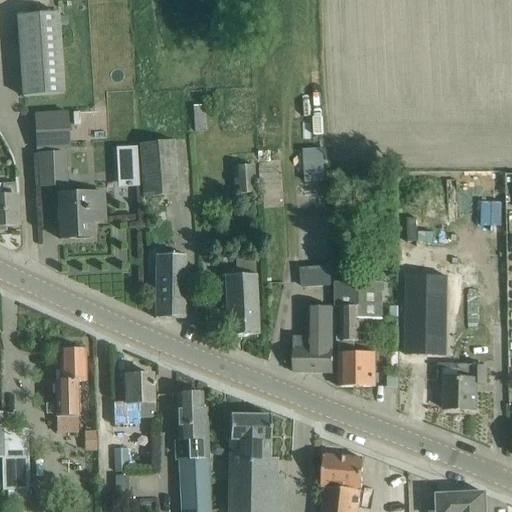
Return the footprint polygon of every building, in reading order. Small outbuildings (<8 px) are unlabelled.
[(22,96),(62,93),(56,11),(16,14),(22,96)] [(194,132),(206,132),(205,106),(193,107),(194,132)] [(67,149),(65,112),(35,114),(37,150),(67,149)] [(143,198),(178,196),(174,142),(139,145),(143,198)] [(308,180),(327,179),(326,148),(307,148),(308,180)] [(65,154),(37,155),(38,167),(39,187),(57,186),(60,240),(92,238),(91,222),(105,222),(103,194),(67,195),(66,186),(67,186),(65,154)] [(254,162),(236,162),(237,192),(255,192),(254,162)] [(0,199),(0,227),(18,226),(15,186),(2,187),(2,199),(0,199)] [(155,256),(155,317),(155,319),(185,319),(185,257),(155,256)] [(225,276),(227,317),(227,337),(258,336),(255,259),(235,260),(236,276),(225,276)] [(329,265),(300,268),(301,288),(331,285),(329,265)] [(408,277),(407,357),(447,358),(448,278),(408,277)] [(340,348),(355,347),(355,342),(360,341),(360,319),(382,320),(382,283),(336,283),(336,307),(342,308),(342,341),(339,341),(340,348)] [(295,338),(295,353),(295,373),(332,373),(332,308),(309,307),(309,338),(295,338)] [(59,382),(55,382),(56,402),(56,417),(57,430),(77,429),(77,416),(76,382),(85,382),(85,370),(85,350),(81,350),(79,347),(73,347),(71,350),(59,351),(59,382)] [(355,347),(340,348),(340,368),(340,388),(375,387),(375,367),(375,353),(355,353),(355,347)] [(400,350),(388,350),(387,369),(399,369),(400,350)] [(486,384),(486,367),(439,366),(439,379),(445,380),(445,396),(444,396),(444,400),(445,400),(445,410),(476,411),(476,384),(486,384)] [(152,387),(154,387),(153,384),(152,384),(152,376),(125,377),(126,404),(114,404),(114,424),(139,424),(138,404),(152,403),(152,387)] [(201,394),(176,395),(177,415),(178,439),(187,439),(188,459),(208,459),(209,459),(208,438),(208,430),(207,410),(202,410),(201,394)] [(276,476),(277,459),(269,459),(270,417),(230,416),(227,511),(281,511),(282,476),(276,476)] [(26,431),(1,431),(1,462),(1,492),(26,492),(26,431)] [(96,432),(86,432),(86,452),(96,451),(96,432)] [(115,448),(116,471),(128,470),(128,448),(115,448)] [(358,511),(360,492),(362,492),(364,460),(324,456),(321,488),(323,489),(321,511),(358,511)] [(180,511),(210,511),(211,510),(209,510),(208,459),(188,459),(179,459),(180,511)] [(127,489),(115,489),(115,501),(128,501),(127,489)] [(486,511),(486,495),(486,494),(438,496),(438,511),(486,511)]
